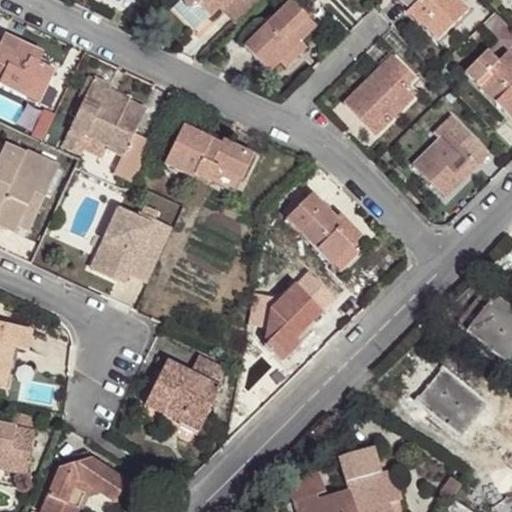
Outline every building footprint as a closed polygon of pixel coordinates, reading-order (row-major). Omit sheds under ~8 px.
[(182,0),(181,0),(174,7),(195,30),(210,16),(199,5),(198,8),(194,10),(189,10),(185,8),(183,4),(182,0)] [(210,16),(211,17),(219,9),(226,2),(223,0),(182,0),(183,4),(185,8),(189,10),(194,10),(198,8),(199,5),(210,16)] [(223,0),(226,2),(219,9),(235,25),(260,0),(223,0)] [(395,0),(396,3),(419,26),(420,25),(429,15),(414,0),(395,0)] [(420,25),(438,42),(467,12),(454,0),(414,0),(429,15),(420,25)] [(316,27),(291,1),(244,48),(269,74),(279,63),(300,42),(316,27)] [(4,37),(0,44),(0,87),(27,101),(36,82),(47,87),(55,72),(38,64),(29,60),(34,51),(4,37)] [(300,42),(279,63),(285,70),(307,49),(300,42)] [(34,51),(29,60),(38,64),(43,56),(34,51)] [(476,84),(511,119),(511,118),(511,59),(507,54),(498,63),(486,53),(464,74),(475,85),(476,84)] [(416,95),(406,86),(413,79),(393,57),(344,104),(374,136),(416,95)] [(89,77),(70,117),(75,119),(94,79),(89,77)] [(75,119),(68,134),(79,139),(82,134),(108,148),(107,151),(122,158),(113,175),(133,185),(153,143),(134,135),(146,110),(129,102),(108,92),(110,87),(94,79),(75,119)] [(36,82),(27,101),(38,107),(47,87),(36,82)] [(110,87),(108,92),(129,102),(131,98),(110,87)] [(458,172),(465,179),(478,166),(460,147),(470,137),(451,118),(436,132),(442,138),(413,167),(438,193),(458,172)] [(183,127),(164,165),(193,179),(195,175),(212,183),(218,170),(241,181),(253,156),(222,141),(220,145),(183,127)] [(68,134),(62,148),(73,152),(79,139),(68,134)] [(0,226),(15,234),(18,227),(35,191),(46,196),(59,168),(26,153),(25,155),(4,146),(3,147),(0,154),(0,226)] [(458,172),(438,193),(445,200),(465,179),(458,172)] [(35,191),(18,227),(29,233),(46,196),(35,191)] [(286,220),(332,265),(350,247),(360,237),(344,222),(341,226),(335,220),(311,196),(286,220)] [(118,211),(91,271),(119,283),(123,274),(128,276),(148,285),(173,229),(141,215),(138,220),(118,211)] [(341,226),(344,222),(339,216),(335,220),(341,226)] [(350,247),(332,265),(340,273),(358,255),(350,247)] [(123,274),(119,283),(124,285),(128,276),(123,274)] [(290,282),(275,297),(272,309),(295,286),(290,282)] [(272,309),(264,348),(280,364),(294,351),(289,346),(295,339),(322,314),(295,286),(272,309)] [(511,356),(511,311),(495,298),(467,332),(506,364),(511,356)] [(0,324),(0,389),(5,391),(9,371),(14,372),(18,350),(27,352),(31,331),(0,324)] [(289,346),(294,351),(300,344),(295,339),(289,346)] [(167,363),(149,398),(203,425),(221,388),(224,371),(198,357),(191,375),(167,363)] [(407,387),(420,398),(440,373),(427,363),(407,387)] [(488,406),(443,370),(440,373),(420,398),(416,402),(461,439),(488,406)] [(149,398),(145,406),(199,434),(203,425),(149,398)] [(461,439),(471,447),(498,415),(488,406),(461,439)] [(0,425),(0,465),(26,471),(37,419),(12,413),(9,427),(0,425)] [(288,491),(292,505),(284,507),(285,511),(389,511),(387,504),(403,500),(395,470),(380,475),(372,449),(338,460),(348,492),(318,502),(316,496),(325,493),(315,466),(314,465),(288,491)] [(59,463),(60,469),(90,459),(88,453),(59,463)] [(59,470),(41,511),(81,511),(88,496),(99,493),(114,503),(127,483),(90,459),(60,469),(59,470)] [(0,465),(0,469),(25,475),(26,471),(0,465)] [(439,495),(450,502),(453,499),(461,486),(450,479),(439,495)]
